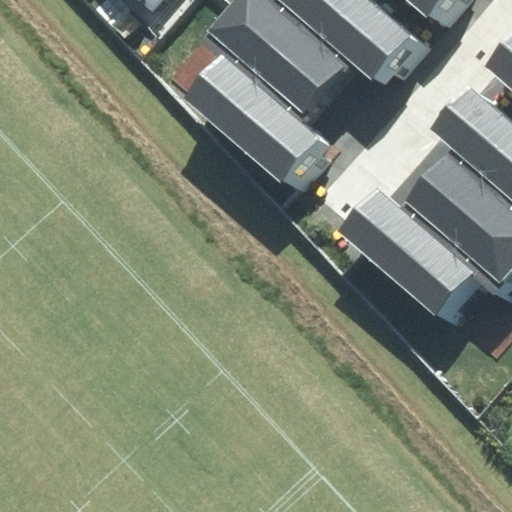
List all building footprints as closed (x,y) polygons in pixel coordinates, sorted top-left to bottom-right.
[(160,0),(173,11),(183,0),(160,0)] [(377,59),(398,77),(433,36),(389,0),(264,0),(255,11),(350,91),(377,59)] [(432,0),(451,15),(463,0),(432,0)] [(307,185),(342,144),(321,126),(350,91),(255,11),(222,50),(243,68),(212,104),(307,185)] [(511,108),(492,91),(457,131),(478,149),(452,180),(511,231),(511,108)] [(500,271),(511,281),(511,231),(452,180),(425,210),(406,194),(368,238),(461,317),(500,271)]
